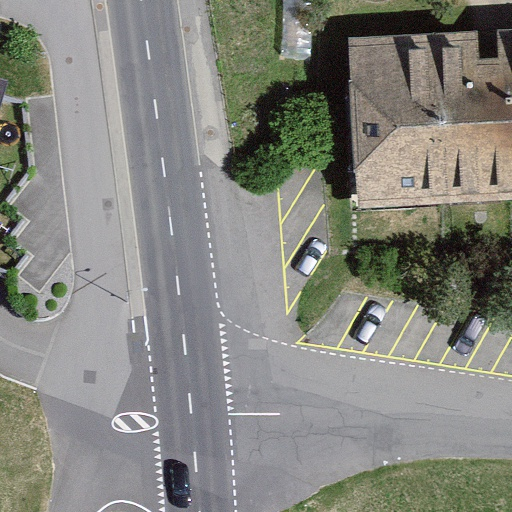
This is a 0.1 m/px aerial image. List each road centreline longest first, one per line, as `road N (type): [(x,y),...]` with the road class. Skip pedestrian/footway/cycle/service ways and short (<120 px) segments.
road 1 (secondary): [(190,429),(137,0)]
road 2 (unclassified): [(190,429),(511,435)]
road 3 (residential): [(69,511),(108,436),(190,429)]
